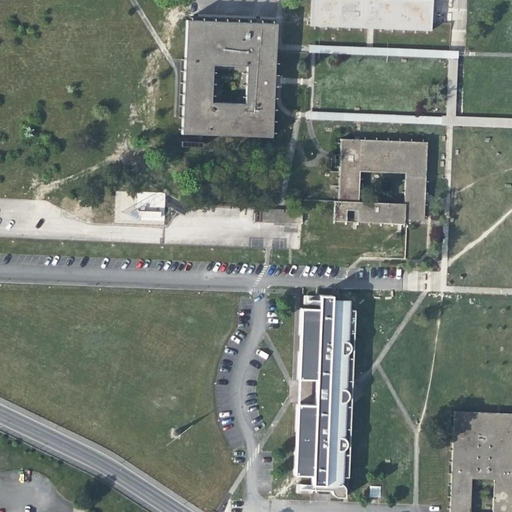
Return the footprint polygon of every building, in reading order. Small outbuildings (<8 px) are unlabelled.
[(310,0),(310,26),(371,29),(411,30),(412,0),(310,0)] [(412,0),(411,30),(432,31),(432,22),(432,10),(432,0),(412,0)] [(271,135),(273,79),(275,22),(185,18),(182,78),(180,132),(271,135)] [(309,45),(309,52),(447,59),(446,116),(456,116),(458,50),(449,49),(309,45)] [(446,116),(306,111),(306,119),(353,121),(435,124),(463,125),(511,127),(511,118),(477,117),(456,116),(446,116)] [(427,141),(340,138),(339,171),(338,208),(356,209),(356,222),(404,224),(404,220),(423,220),(424,195),(427,141)] [(239,210),(239,222),(286,224),(285,212),(239,210)] [(300,306),(296,377),(296,391),(296,401),(293,473),(310,474),(310,483),(295,483),(295,492),(312,493),(312,491),(319,490),(329,489),(331,493),(336,497),(345,497),(345,488),(342,483),(342,477),(349,478),(350,454),(343,453),(343,449),(346,447),(347,441),(344,437),(344,427),(351,427),(351,405),(345,405),(346,401),(348,399),(349,395),(348,392),(346,389),(347,380),(352,380),(353,357),(347,357),(347,353),(350,350),(350,344),(347,341),(348,331),(353,331),(353,313),(353,309),(349,309),(349,298),(330,297),(330,293),(318,292),(317,306),(309,306),(300,306)] [(511,511),(511,412),(454,411),(449,511),(511,511)] [(370,486),(370,496),(380,497),(381,486),(370,486)]
